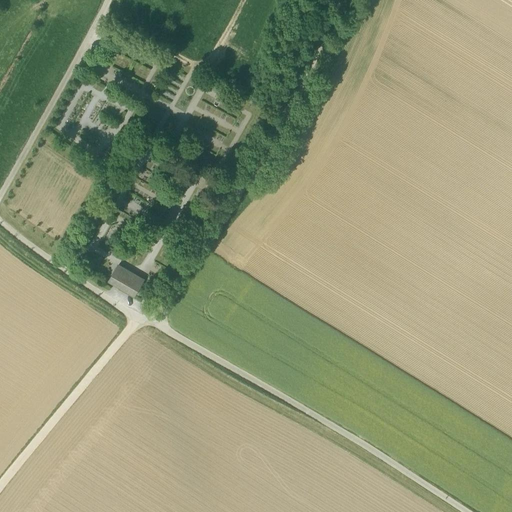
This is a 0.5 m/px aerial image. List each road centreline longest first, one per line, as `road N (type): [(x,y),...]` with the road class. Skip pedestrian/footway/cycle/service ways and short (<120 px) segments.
road 1 (track): [(156,323),(464,511)]
road 2 (track): [(0,489),(137,319),(156,323)]
road 3 (track): [(0,196),(109,0)]
road 4 (track): [(98,20),(193,65),(220,46),(243,0)]
road 5 (track): [(137,319),(0,220)]
